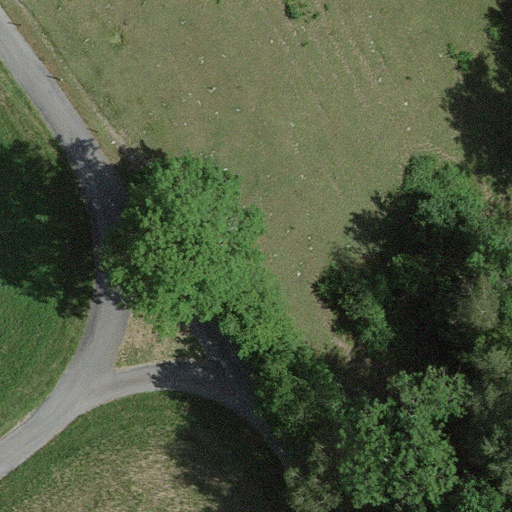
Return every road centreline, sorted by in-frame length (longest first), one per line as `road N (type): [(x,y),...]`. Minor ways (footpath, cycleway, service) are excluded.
road 1 (unclassified): [(109,207),(242,378)]
road 2 (unclassified): [(0,28),(109,207)]
road 3 (unclassified): [(80,391),(105,321),(109,207)]
road 4 (unclassified): [(242,378),(80,391)]
road 5 (unclassified): [(242,378),(330,511)]
